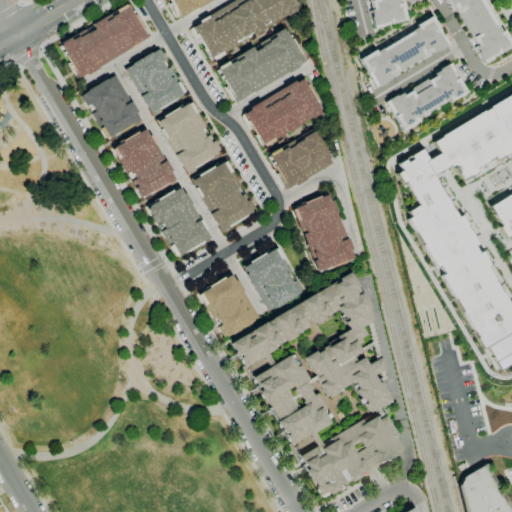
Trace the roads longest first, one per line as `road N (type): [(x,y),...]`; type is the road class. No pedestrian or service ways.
road 1 (residential): [(300,511),(0,9)]
road 2 (residential): [(145,0),(209,103),(239,128),(281,208),(269,229),(169,289)]
